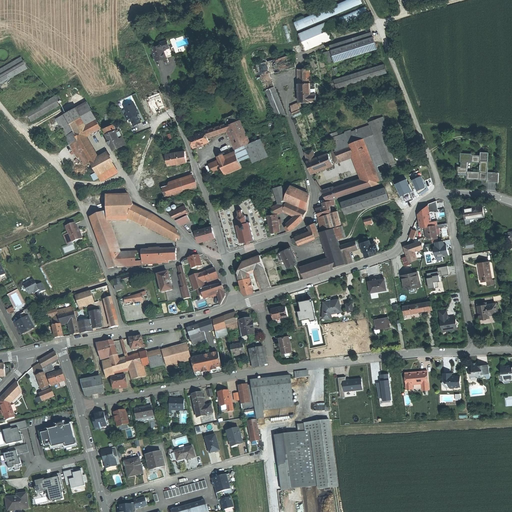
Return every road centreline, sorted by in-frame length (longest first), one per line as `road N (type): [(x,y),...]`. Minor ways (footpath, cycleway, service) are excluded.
road 1 (residential): [(259,297),(393,252),(416,208),(445,192)]
road 2 (track): [(109,278),(67,181),(0,104)]
road 3 (unclassified): [(366,0),(445,192)]
road 4 (residential): [(225,259),(289,234),(310,215),(313,190),(288,114)]
road 5 (residential): [(275,369),(474,350)]
road 6 (residential): [(79,406),(275,369)]
road 7 (residential): [(102,500),(259,455)]
road 8 (residential): [(474,350),(445,192)]
road 9 (residential): [(189,246),(176,263),(109,278),(124,332)]
